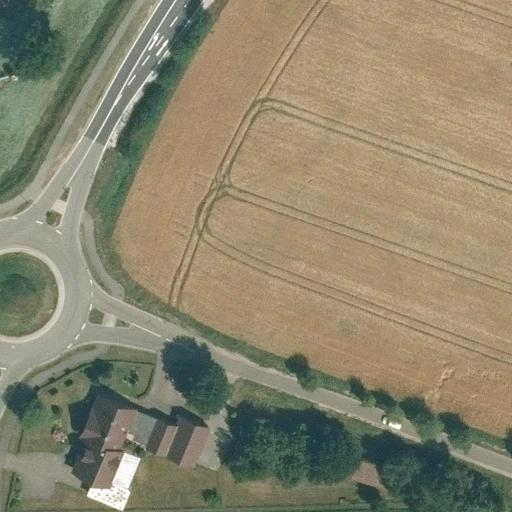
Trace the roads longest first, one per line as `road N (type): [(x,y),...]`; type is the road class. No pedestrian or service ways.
road 1 (unclassified): [(77,306),(183,352),(511,468)]
road 2 (secondary): [(40,236),(171,0)]
